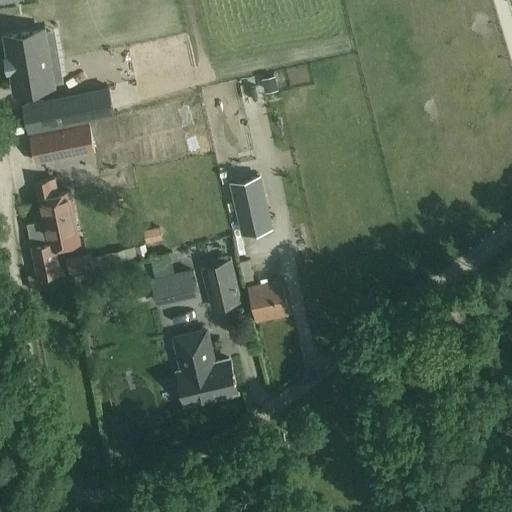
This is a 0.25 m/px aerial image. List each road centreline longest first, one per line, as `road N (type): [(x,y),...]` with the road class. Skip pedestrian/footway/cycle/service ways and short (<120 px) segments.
road 1 (track): [(84,496),(210,451),(511,226)]
road 2 (track): [(52,500),(0,193)]
road 3 (track): [(469,258),(426,386),(419,471),(425,511)]
